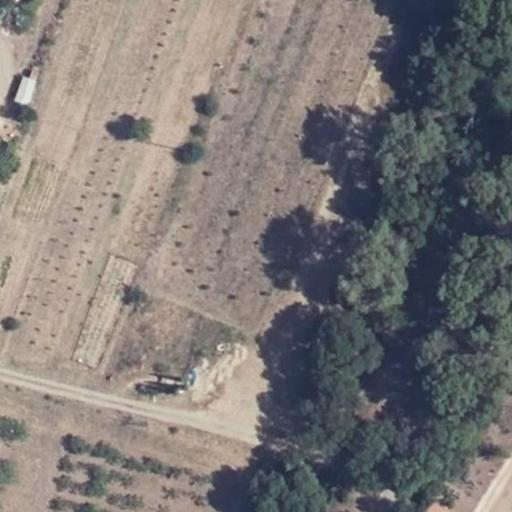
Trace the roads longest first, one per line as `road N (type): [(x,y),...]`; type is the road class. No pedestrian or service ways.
road 1 (track): [(0,371),(403,474)]
road 2 (unclassified): [(386,511),(485,353),(511,328)]
